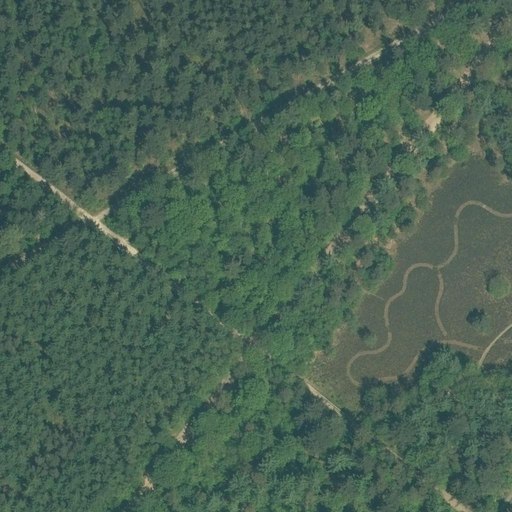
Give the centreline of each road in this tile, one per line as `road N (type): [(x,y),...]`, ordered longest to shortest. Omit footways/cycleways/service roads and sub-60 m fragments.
road 1 (unknown): [(415,0),(422,68),(380,104),(355,162),(314,204),(298,244),(253,291),(213,357),(229,414),(194,493),(177,511)]
road 2 (track): [(0,275),(475,0)]
road 3 (track): [(253,348),(511,17)]
road 4 (track): [(253,348),(0,151)]
road 5 (track): [(465,511),(253,348)]
road 6 (track): [(126,511),(253,348)]
